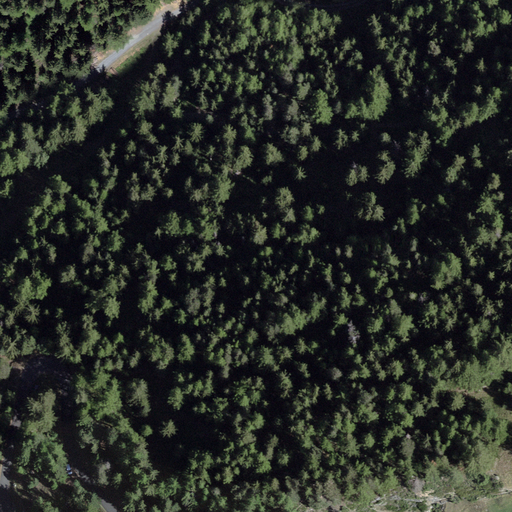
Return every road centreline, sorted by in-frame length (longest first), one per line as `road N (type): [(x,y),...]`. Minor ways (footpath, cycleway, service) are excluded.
road 1 (unclassified): [(119,511),(83,472),(70,443),(65,378),(51,366),(36,367),(27,385),(9,511)]
road 2 (track): [(0,113),(50,95),(182,0)]
